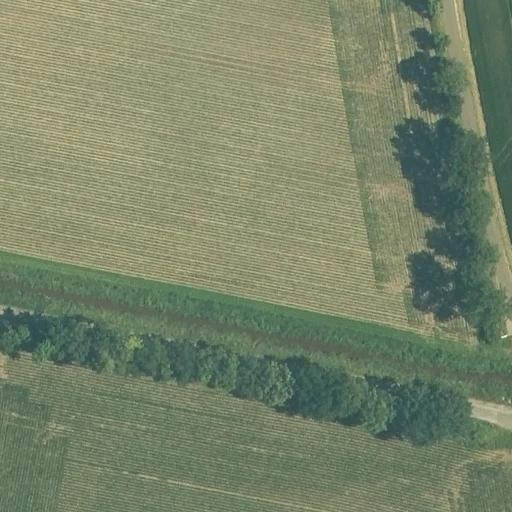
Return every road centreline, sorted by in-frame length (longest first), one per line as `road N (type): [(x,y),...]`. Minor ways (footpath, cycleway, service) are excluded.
road 1 (residential): [(511,402),(0,303)]
road 2 (unclassified): [(445,0),(494,240),(511,291)]
